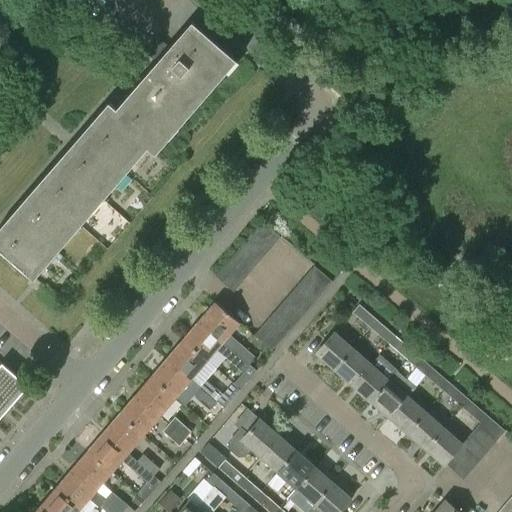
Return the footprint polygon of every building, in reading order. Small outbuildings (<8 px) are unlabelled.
[(44,0),(62,15),(76,0),(75,0),(44,0)] [(0,248),(32,277),(34,279),(149,147),(157,153),(238,60),(236,58),(194,21),(171,48),(157,35),(156,37),(161,41),(149,55),(157,62),(117,108),(111,102),(0,229),(0,248)] [(333,213),(339,205),(321,189),(314,197),(333,213)] [(262,222),(253,231),(272,247),(280,238),(262,222)] [(246,240),(264,256),(272,247),(253,231),(246,240)] [(238,249),(257,265),(264,256),(246,240),(238,249)] [(231,258),(249,274),(257,265),(238,249),(231,258)] [(223,266),(241,282),(249,274),(231,258),(223,266)] [(233,292),(241,282),(223,266),(215,276),(233,292)] [(314,266),(306,276),(324,292),(332,283),(314,266)] [(298,284),(317,300),(324,292),(306,276),(298,284)] [(291,293),(310,309),(317,300),(298,284),(291,293)] [(284,301),(302,317),(310,309),(291,293),(284,301)] [(276,310),(295,326),(302,317),(284,301),(276,310)] [(216,302),(199,321),(248,363),(249,364),(255,358),(229,336),(240,323),(216,302)] [(353,313),(371,329),(378,322),(359,306),(353,313)] [(269,318),(288,334),(295,326),(276,310),(269,318)] [(262,327),(280,343),(288,334),(269,318),(262,327)] [(248,363),(199,321),(183,340),(208,361),(218,349),(242,370),(248,363)] [(378,322),(371,329),(389,345),(396,338),(378,322)] [(272,352),(280,343),(262,327),(254,336),(272,352)] [(316,355),(335,371),(354,350),(335,334),(316,355)] [(396,338),(389,345),(408,361),(414,353),(396,338)] [(208,361),(183,340),(167,358),(192,379),(208,361)] [(354,350),(335,371),(353,387),(372,366),(354,350)] [(414,353),(408,361),(426,376),(432,369),(414,353)] [(192,379),(167,358),(151,377),(176,398),(192,379)] [(249,364),(248,363),(242,370),(244,372),(234,384),(240,389),(256,370),(249,364)] [(3,364),(0,366),(0,397),(10,407),(28,386),(3,364)] [(372,366),(353,387),(371,403),(390,381),(372,366)] [(432,369),(426,376),(444,392),(450,385),(432,369)] [(390,381),(371,403),(389,419),(390,418),(408,397),(416,388),(397,372),(390,381)] [(176,398),(151,377),(135,395),(160,416),(176,398)] [(233,383),(223,395),(207,380),(201,387),(217,402),(225,408),(241,389),(233,383)] [(450,385),(444,392),(462,408),(468,400),(450,385)] [(210,410),(217,402),(201,387),(194,396),(210,410)] [(160,416),(135,395),(119,414),(144,435),(160,416)] [(0,418),(10,407),(0,397),(0,418)] [(408,433),(426,413),(408,397),(390,418),(408,433)] [(462,408),(480,424),(487,416),(468,400),(462,408)] [(427,412),(426,413),(408,433),(426,449),(445,428),(427,412)] [(144,435),(119,414),(103,433),(128,454),(144,435)] [(487,416),(480,424),(478,426),(496,442),(505,432),(487,416)] [(175,418),(169,425),(186,439),(191,433),(175,418)] [(248,434),(242,429),(231,441),(231,447),(240,454),(246,453),(250,448),(260,457),(278,436),(278,435),(280,432),(280,429),(275,424),(271,424),(268,427),(260,420),(248,434)] [(179,446),(186,439),(169,425),(163,432),(179,446)] [(496,442),(478,426),(470,436),(488,452),(496,442)] [(453,455),(462,446),(463,444),(445,428),(426,449),(445,465),(453,455)] [(103,433),(87,452),(112,473),(122,462),(131,469),(137,463),(128,455),(128,454),(103,433)] [(278,436),(260,457),(278,473),(297,452),(278,436)] [(488,452),(470,436),(463,444),(462,446),(480,461),(488,452)] [(453,455),(471,471),(480,461),(462,446),(453,455)] [(71,471),(96,492),(112,473),(87,452),(71,471)] [(276,492),(286,480),(296,489),(315,468),(297,452),(278,473),(268,484),(276,492)] [(143,455),(137,463),(153,476),(159,469),(143,455)] [(471,471),(453,455),(445,465),(463,481),(471,471)] [(218,468),(237,484),(243,476),(225,460),(218,468)] [(147,483),(153,476),(137,463),(131,469),(147,483)] [(315,468),(296,489),(314,505),(333,483),(315,468)] [(71,471),(55,489),(80,510),(89,500),(98,509),(100,507),(98,506),(104,499),(96,492),(71,471)] [(206,482),(212,488),(197,507),(190,501),(180,511),(212,511),(225,499),(232,491),(212,474),(206,482)] [(153,476),(147,483),(142,488),(150,495),(160,483),(153,476)] [(243,476),(237,484),(255,500),(262,492),(243,476)] [(333,483),(314,505),(308,511),(340,511),(351,499),(333,483)] [(55,489),(39,508),(43,511),(78,511),(80,510),(55,489)] [(240,511),(244,511),(249,506),(232,491),(225,499),(240,511)] [(111,492),(105,499),(119,511),(123,511),(128,507),(111,492)] [(262,492),(255,500),(268,511),(276,511),(280,508),(262,492)] [(145,500),(138,494),(132,501),(139,507),(145,500)] [(159,504),(167,511),(169,511),(178,502),(169,494),(159,504)] [(98,506),(100,507),(105,511),(119,511),(105,499),(104,499),(98,506)] [(503,507),(508,511),(511,511),(511,499),(510,499),(503,507)] [(458,511),(445,501),(435,511),(458,511)]
